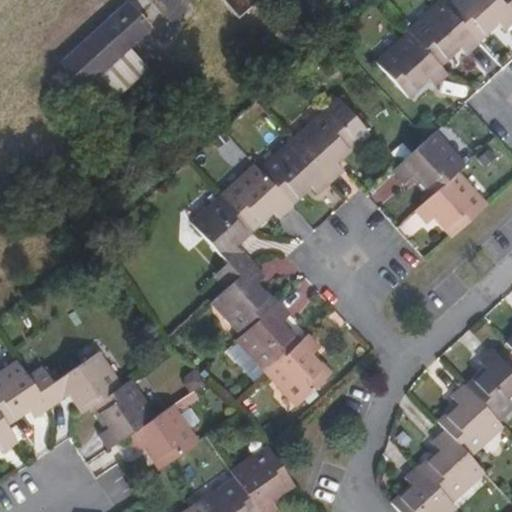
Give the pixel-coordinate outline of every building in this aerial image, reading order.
[(73,85),(144,22),(125,0),(118,0),(53,59),(73,85)] [(221,0),(234,15),(252,0),(221,0)] [(489,23),(498,32),(511,19),(493,0),(454,0),(442,11),(470,40),(489,23)] [(511,18),(511,0),(493,0),(511,19),(511,18)] [(474,45),(470,40),(442,11),(436,4),(404,34),(405,36),(432,65),(453,46),(462,56),(474,45)] [(431,87),(442,76),(432,65),(405,36),(375,64),(402,95),(422,77),(431,87)] [(346,145),(318,114),(288,142),(324,181),(337,170),(328,160),(346,145)] [(407,177),(426,198),(450,176),(456,170),(426,136),(420,140),(386,172),(397,186),(407,177)] [(310,193),(324,181),(288,142),(255,174),(284,204),(303,185),(310,193)] [(286,206),(284,204),(255,174),(250,167),(218,197),(247,228),(266,211),(273,219),(286,206)] [(447,236),(478,207),(450,176),(426,198),(410,213),(419,224),(429,215),(447,236)] [(225,265),(212,277),(224,290),(250,266),(230,244),(247,228),(218,197),(188,225),(225,265)] [(253,285),(261,278),(250,266),(224,290),(212,301),(242,334),(272,306),(253,285)] [(236,339),(266,372),(296,344),(276,323),(286,315),(275,303),(272,306),(242,334),(236,339)] [(315,346),(305,335),(296,344),(266,372),(296,404),(324,377),(305,356),(315,346)] [(511,339),(503,349),(511,358),(511,339)] [(474,367),(482,376),(463,394),(492,425),(511,406),(511,383),(486,356),(474,367)] [(79,421),(89,414),(113,397),(90,364),(49,393),(39,378),(25,388),(46,416),(65,402),(79,421)] [(33,427),(47,417),(46,416),(25,388),(14,372),(0,381),(0,427),(5,434),(26,418),(33,427)] [(148,425),(123,389),(113,397),(89,414),(105,437),(96,444),(105,457),(121,445),(148,425)] [(465,460),(497,430),(492,425),(463,394),(461,391),(448,403),(457,413),(437,430),(442,436),(465,460)] [(191,450),(166,413),(148,425),(121,445),(133,461),(142,454),(157,474),(165,468),(191,450)] [(16,450),(5,434),(0,427),(0,460),(1,461),(16,450)] [(447,508),(480,477),(465,460),(442,436),(430,448),(438,458),(418,477),(447,508)] [(265,452),(227,479),(231,484),(250,511),(273,511),(274,511),(267,501),(289,486),(266,454),(265,452)] [(450,511),(447,508),(418,477),(415,474),(403,485),(411,495),(392,511),(450,511)] [(250,511),(231,484),(196,510),(196,511),(250,511)]
